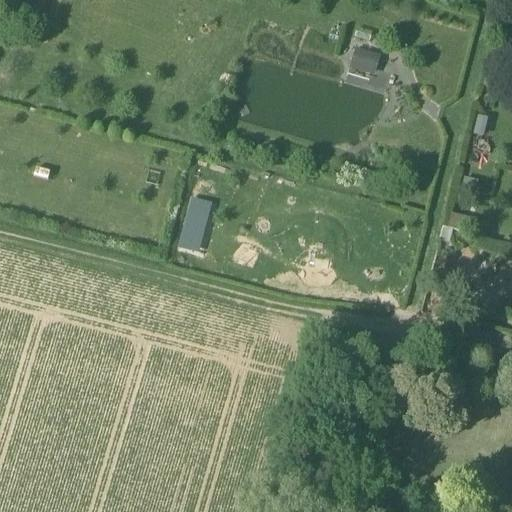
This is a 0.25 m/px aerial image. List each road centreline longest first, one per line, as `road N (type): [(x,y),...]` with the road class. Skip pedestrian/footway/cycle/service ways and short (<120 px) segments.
road 1 (track): [(0,236),(330,322),(511,359)]
road 2 (track): [(407,336),(495,0)]
